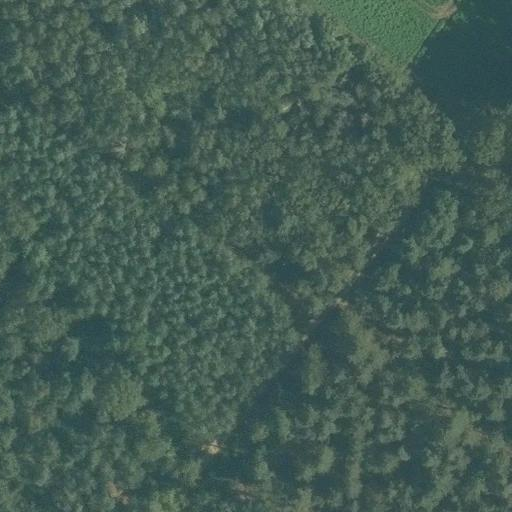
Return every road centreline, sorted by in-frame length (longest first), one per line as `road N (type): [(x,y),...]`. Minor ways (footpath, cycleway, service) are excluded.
road 1 (track): [(155,511),(319,310),(338,301),(511,51)]
road 2 (track): [(319,310),(0,59)]
